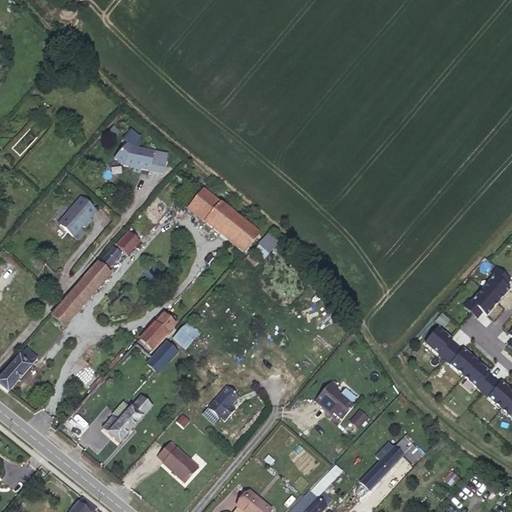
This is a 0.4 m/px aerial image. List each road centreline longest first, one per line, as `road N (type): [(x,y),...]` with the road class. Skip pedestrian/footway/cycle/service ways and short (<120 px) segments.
road 1 (track): [(30,0),(118,96),(317,260),(407,398),(511,478)]
road 2 (secondary): [(0,412),(124,511)]
road 3 (residential): [(274,415),(190,511)]
